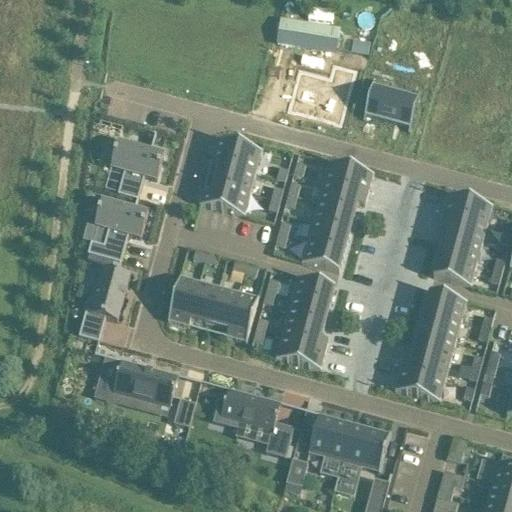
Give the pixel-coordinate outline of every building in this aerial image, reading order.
[(222,5),(217,29),(265,39),(270,15),(222,5)] [(118,12),(109,49),(191,69),(195,50),(170,44),(174,28),(142,21),(143,18),(118,12)] [(282,23),(278,46),(336,56),(340,32),(282,23)] [(427,43),(421,66),(436,70),(443,47),(427,43)] [(299,71),(287,114),(341,128),(356,73),(333,66),(329,79),(299,71)] [(374,83),(364,123),(365,123),(366,119),(410,130),(409,135),(410,135),(421,95),(420,95),(418,99),(374,88),(376,83),(374,83)] [(511,100),(493,96),(477,155),(504,162),(508,148),(511,148),(511,100)] [(219,167),(256,177),(262,154),(218,142),(211,165),(219,167)] [(119,144),(111,171),(125,175),(118,198),(139,203),(145,180),(157,184),(165,157),(119,144)] [(374,179),(374,178),(329,165),(329,167),(324,185),(369,198),(374,179)] [(303,180),(306,169),(297,166),(294,178),(303,180)] [(219,167),(214,187),(251,197),(256,177),(219,167)] [(286,185),(289,174),(280,171),(277,183),(286,185)] [(366,209),(369,198),(324,185),(319,206),(356,216),(358,207),(366,209)] [(292,186),(289,198),(298,200),(301,188),(292,186)] [(245,220),(251,197),(214,187),(211,198),(203,196),(200,208),(245,220)] [(275,191),(272,203),(281,205),(284,193),(275,191)] [(493,210),(448,197),(448,199),(443,218),(488,230),(493,211),(493,210)] [(289,198),(286,209),(294,212),(298,200),(289,198)] [(91,245),(88,258),(121,267),(128,238),(141,242),(149,215),(103,203),(95,229),(109,233),(104,249),(91,245)] [(272,203),(269,214),(277,217),(281,205),(272,203)] [(350,236),(356,216),(319,206),(313,226),(350,236)] [(482,250),(488,230),(443,218),(440,229),(447,231),(445,240),(482,250)] [(288,240),(291,228),(282,226),(279,237),(288,240)] [(345,256),(350,236),(313,226),(308,246),(345,256)] [(511,236),(504,235),(501,246),(510,249),(511,241),(511,236)] [(284,251),(288,240),(279,237),(276,249),(284,251)] [(477,270),(482,250),(445,240),(440,260),(477,270)] [(340,275),(345,256),(308,246),(303,265),(302,265),(302,266),(340,276),(340,275)] [(205,266),(208,257),(196,254),(194,263),(205,266)] [(217,269),(219,261),(208,257),(205,266),(217,269)] [(472,289),(477,270),(440,260),(434,279),(434,280),(472,291),(472,289)] [(497,263),(494,274),(502,276),(506,265),(497,263)] [(245,277),(247,268),(235,265),(233,274),(245,277)] [(256,280),(259,271),(247,268),(245,277),(256,280)] [(87,314),(79,340),(99,346),(100,346),(100,345),(106,322),(118,325),(125,299),(128,290),(131,279),(119,276),(118,275),(104,272),(92,315),(87,314)] [(494,274),(490,286),(499,288),(502,276),(494,274)] [(188,330),(190,322),(200,285),(181,280),(169,324),(188,330)] [(336,291),(298,281),(297,282),(298,282),(293,301),(330,311),(335,292),(336,291)] [(276,297),(279,286),(270,283),(267,295),(276,297)] [(210,327),(220,290),(200,285),(190,322),(210,327)] [(229,333),(239,296),(220,290),(210,327),(229,333)] [(273,309),(276,297),(267,295),(264,307),(273,309)] [(467,307),(467,305),(430,295),(429,297),(430,297),(425,316),(462,325),(467,307)] [(247,346),(259,301),(239,296),(229,333),(227,340),(247,346)] [(324,331),(330,311),(293,301),(287,321),(324,331)] [(456,346),(462,325),(425,316),(419,336),(456,346)] [(485,320),(482,331),(490,334),(494,322),(485,320)] [(322,340),(324,331),(287,321),(282,342),(326,354),(329,342),(322,340)] [(268,325),(259,323),(256,334),(265,337),(268,325)] [(482,331),(478,343),(487,346),(490,334),(482,331)] [(265,337),(256,334),(253,346),(262,348),(265,337)] [(451,366),(456,346),(419,336),(414,356),(451,366)] [(321,373),(326,354),(282,342),(277,361),(276,360),(276,362),(321,374),(322,373),(321,373)] [(498,369),(501,357),(492,355),(489,366),(498,369)] [(445,386),(451,366),(414,356),(411,365),(404,363),(401,374),(445,386)] [(481,373),(484,362),(475,359),(472,371),(481,373)] [(122,366),(114,397),(170,412),(173,402),(178,382),(179,382),(179,380),(179,379),(178,379),(178,380),(161,375),(161,374),(159,374),(159,375),(154,373),(147,372),(142,370),(142,369),(141,369),(140,370),(124,365),(122,364),(122,365),(122,366)] [(494,380),(498,369),(489,366),(486,378),(494,380)] [(478,385),(481,373),(472,371),(469,383),(478,385)] [(440,405),(445,386),(401,374),(396,393),(395,393),(395,394),(440,406),(441,405),(440,405)] [(492,389),(483,386),(480,398),(489,400),(492,389)] [(475,393),(467,391),(463,402),(472,405),(475,393)] [(220,404),(213,426),(239,433),(241,428),(272,436),(266,457),(286,462),(294,432),(276,427),(281,409),(282,409),(282,407),(281,407),(280,407),(264,403),(265,402),(263,402),(263,403),(247,399),(247,398),(246,397),(246,398),(230,394),(230,393),(228,393),(229,394),(226,406),(220,404)] [(181,404),(174,428),(190,432),(196,408),(187,405),(181,404)] [(343,466),(353,427),(349,426),(349,425),(348,425),(335,422),(335,421),(334,421),(334,422),(321,418),(321,417),(319,417),(319,419),(309,457),(343,466)] [(361,429),(353,427),(343,466),(366,472),(367,467),(380,471),(379,478),(380,478),(392,435),(390,434),(390,437),(377,433),(376,432),(375,433),(363,430),(363,429),(362,428),(361,429)] [(463,459),(450,455),(448,463),(461,467),(463,459)] [(293,463),(287,487),(302,491),(309,467),(293,463)] [(511,493),(511,469),(500,467),(499,468),(484,464),(479,484),(494,488),(511,493)] [(389,486),(375,482),(366,511),(383,511),(392,479),(391,479),(389,486)] [(453,498),(455,490),(441,487),(439,495),(453,498)] [(504,511),(511,511),(511,493),(494,488),(489,508),(504,511)] [(450,506),(453,498),(439,495),(437,503),(450,506)]
